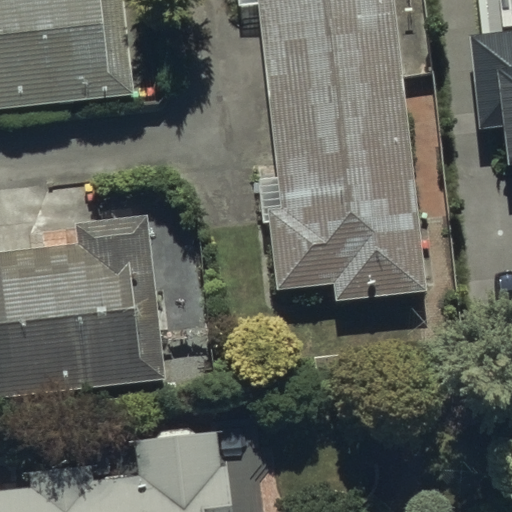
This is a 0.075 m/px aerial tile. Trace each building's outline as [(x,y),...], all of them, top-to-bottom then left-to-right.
[(0,0),(0,125),(127,115),(117,0),(0,0)] [(426,312),(391,0),(236,0),(239,24),(253,23),(272,192),(261,193),(273,303),(327,297),(330,322),(426,312)] [(511,0),(504,0),(510,63),(482,66),(488,128),(510,126),(511,146),(511,0)] [(0,402),(159,383),(140,228),(76,236),(78,255),(0,264),(0,402)] [(0,511),(229,511),(226,478),(218,479),(215,446),(133,456),(137,490),(90,496),(88,479),(30,486),(32,502),(0,505),(0,511)]
